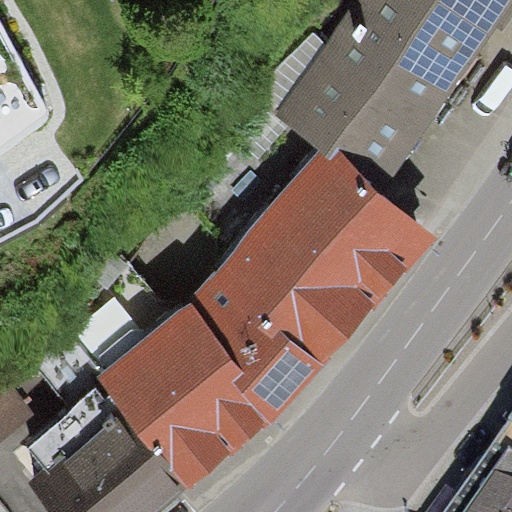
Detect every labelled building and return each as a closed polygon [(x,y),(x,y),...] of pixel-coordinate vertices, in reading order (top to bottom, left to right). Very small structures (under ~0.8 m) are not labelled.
[(324,128),(363,160),(475,0),(348,0),(285,93),(324,128)] [(285,93),(244,136),(282,178),(324,128),(285,93)] [(239,231),(282,178),(244,136),(232,124),(182,174),(239,231)] [(363,160),(324,128),(282,178),(239,231),(217,258),(315,337),(422,208),(363,160)] [(163,305),(113,252),(53,309),(102,362),(163,305)] [(315,337),(217,258),(163,305),(102,362),(194,455),(315,337)] [(0,356),(0,408),(25,389),(0,356)] [(102,362),(28,422),(32,465),(76,511),(131,511),(194,455),(102,362)] [(511,511),(511,420),(438,511),(511,511)]
